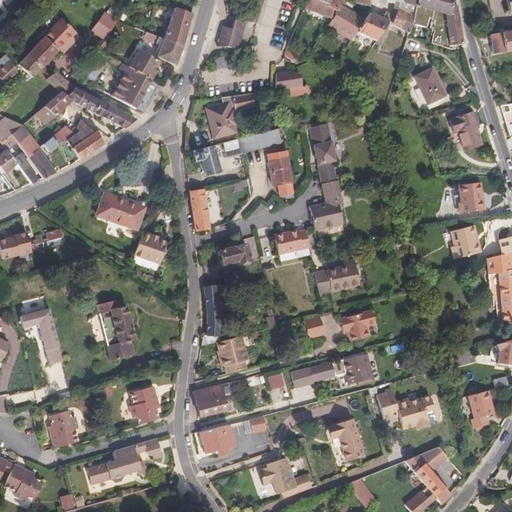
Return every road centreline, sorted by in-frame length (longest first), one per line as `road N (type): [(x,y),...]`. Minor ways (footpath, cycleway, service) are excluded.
road 1 (residential): [(0,428),(45,462),(180,425)]
road 2 (secondary): [(0,208),(68,179),(169,113)]
road 3 (residential): [(461,0),(511,179)]
road 4 (residential): [(180,425),(193,317),(186,243)]
road 5 (unknown): [(255,511),(389,459),(394,430)]
road 6 (residential): [(186,243),(171,189),(169,113)]
road 7 (secondary): [(169,113),(207,0)]
